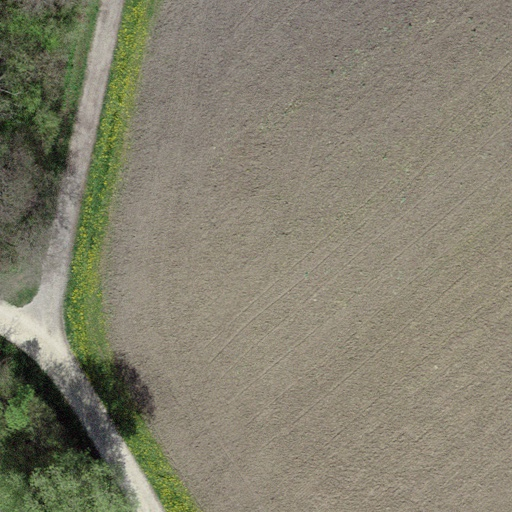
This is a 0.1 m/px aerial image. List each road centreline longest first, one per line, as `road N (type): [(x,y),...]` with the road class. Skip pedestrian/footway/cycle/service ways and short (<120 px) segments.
road 1 (track): [(113,0),(102,87),(58,270),(36,327)]
road 2 (track): [(36,327),(148,511)]
